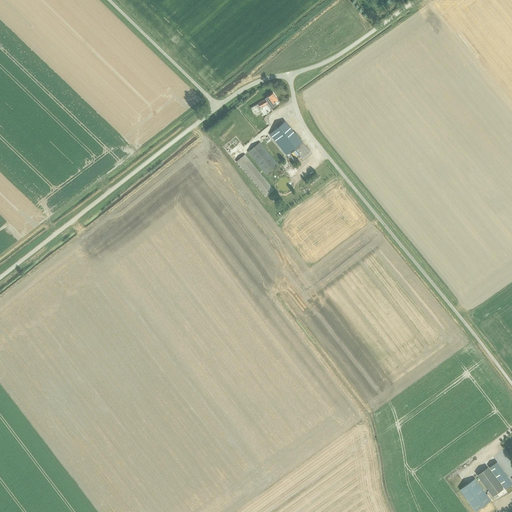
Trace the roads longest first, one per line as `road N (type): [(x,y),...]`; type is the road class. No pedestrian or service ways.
road 1 (unclassified): [(511,383),(315,142),(288,75)]
road 2 (unclassified): [(0,277),(216,107)]
road 3 (unclassified): [(216,107),(108,0)]
road 4 (unclassified): [(288,75),(334,57),(416,0)]
